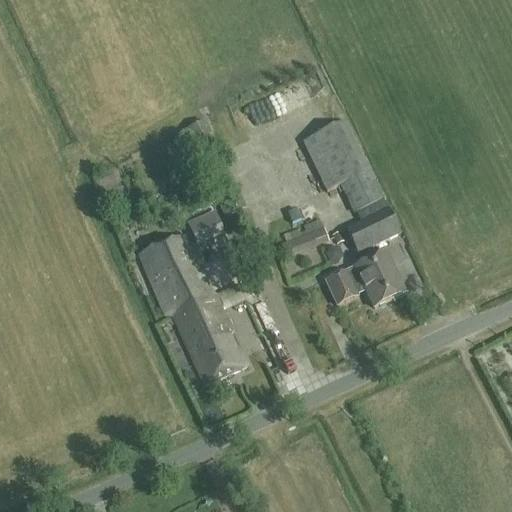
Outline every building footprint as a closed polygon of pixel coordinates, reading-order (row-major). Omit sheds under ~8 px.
[(205,123),(183,133),(224,222),(246,212),(205,123)] [(382,202),(346,125),(303,145),(326,193),(340,187),(353,215),(355,215),(360,224),(345,231),(357,257),(358,257),(362,266),(353,271),(325,284),(337,309),(357,299),(356,297),(365,292),(374,311),(405,296),(385,255),(376,259),(372,250),(401,237),(384,201),(382,202)] [(188,165),(172,172),(194,217),(210,209),(188,165)] [(214,213),(188,224),(197,246),(223,234),(214,213)] [(288,259),(317,248),(327,244),(330,243),(328,239),(324,230),(311,236),(283,246),(288,259)] [(333,237),(338,247),(344,243),(340,234),(333,237)] [(172,319),(216,298),(215,296),(212,295),(200,269),(197,270),(194,263),(195,261),(184,237),(139,258),(167,317),(172,319)] [(240,285),(217,295),(224,309),(246,299),(240,285)] [(216,298),(172,319),(205,388),(247,369),(238,351),(234,350),(229,339),(233,334),(216,298)]
